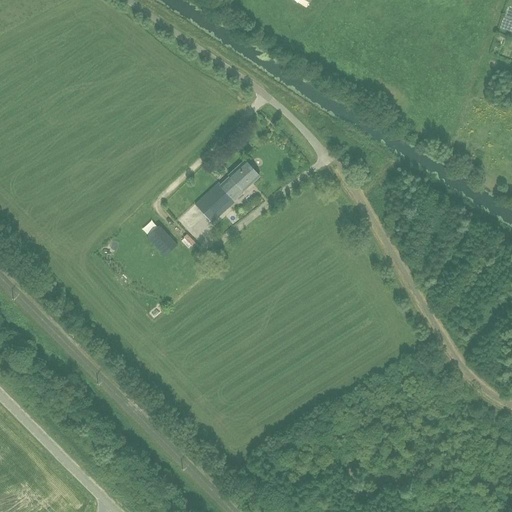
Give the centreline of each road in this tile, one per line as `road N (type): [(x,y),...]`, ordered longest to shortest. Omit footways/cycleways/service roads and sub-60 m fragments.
road 1 (unclassified): [(327,157),(266,96),(127,0)]
road 2 (tertiary): [(116,511),(0,394)]
